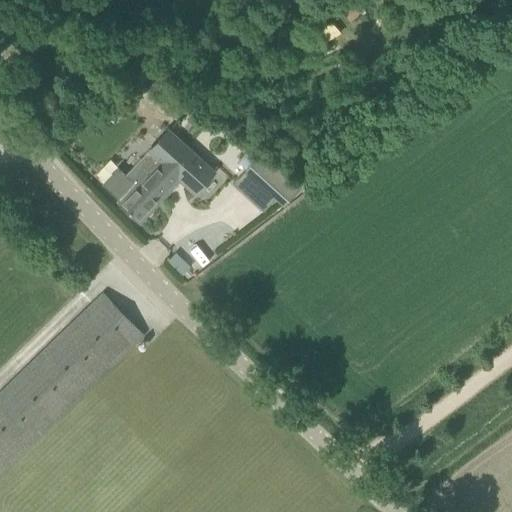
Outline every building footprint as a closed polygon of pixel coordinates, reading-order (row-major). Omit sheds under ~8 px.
[(360,0),(354,0),(341,4),(347,21),(365,15),(360,0)] [(316,26),(324,40),(339,32),(331,18),(316,26)] [(149,73),(129,60),(102,86),(109,93),(111,93),(114,96),(108,103),(122,112),(149,73)] [(172,98),(147,81),(141,91),(165,108),(172,98)] [(139,221),(172,186),(180,177),(195,192),(214,172),(169,131),(127,175),(136,184),(118,201),(139,221)] [(260,208),(273,195),(282,204),(296,190),(261,153),(233,180),(260,208)] [(103,294),(0,393),(0,471),(142,334),(103,294)]
